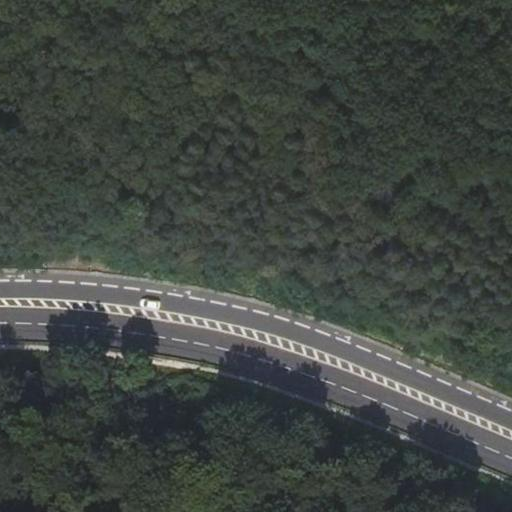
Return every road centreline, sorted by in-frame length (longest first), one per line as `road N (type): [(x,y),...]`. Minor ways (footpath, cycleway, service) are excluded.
road 1 (secondary): [(0,322),(173,338),(342,390),(511,461)]
road 2 (secondary): [(511,423),(278,326),(174,303),(0,290)]
